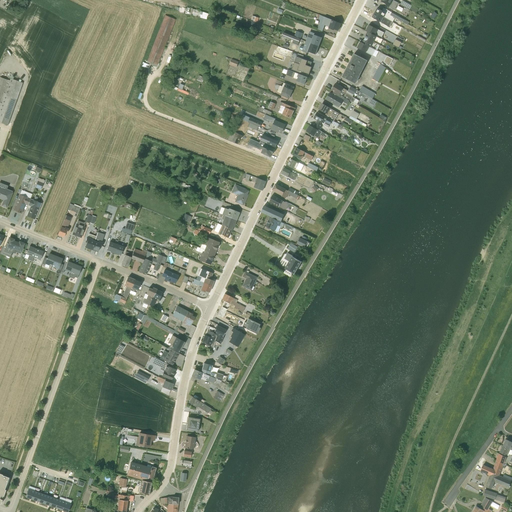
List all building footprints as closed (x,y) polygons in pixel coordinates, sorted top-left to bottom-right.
[(398,3),(392,0),(381,0),(381,1),(386,4),(385,5),(394,10),(398,3)] [(419,9),(402,0),(400,4),(417,13),(419,9)] [(382,11),(378,9),(375,13),(392,22),(394,18),(390,16),(392,12),(384,8),(382,11)] [(185,10),(184,13),(198,17),(200,12),(190,9),(190,10),(187,10),(185,10)] [(395,18),(403,22),(404,20),(404,19),(392,12),(390,16),(394,18),(395,18)] [(375,13),(373,17),(389,28),(393,22),(375,13)] [(148,64),(156,67),(157,64),(175,19),(164,15),(146,61),(146,62),(148,63),(148,64)] [(338,31),(341,24),(318,15),(317,17),(319,18),(318,19),(320,20),(317,29),(322,31),(325,25),(329,27),(329,28),(334,30),(334,29),(338,31)] [(380,45),(380,44),(382,40),(381,39),(384,33),(369,25),(366,31),(367,32),(366,35),(366,36),(365,38),(380,45)] [(297,31),(294,37),(300,39),(303,33),(297,31)] [(314,33),(309,31),(306,41),(319,46),(322,38),(314,35),(314,33)] [(300,39),(284,33),(283,36),(291,39),(290,42),(298,45),(300,39)] [(364,39),(362,43),(377,50),(380,45),(365,38),(364,40),(364,39)] [(396,38),(393,45),(399,47),(402,41),(396,38)] [(299,49),(300,50),(302,51),(307,53),(307,51),(316,54),(319,46),(306,41),(304,47),(301,46),(300,46),(299,49)] [(372,56),(375,49),(360,42),(357,48),(372,56)] [(354,54),(342,77),(355,84),(367,60),(354,54)] [(384,62),(389,66),(393,59),(387,56),(384,62)] [(295,63),(292,70),(301,73),(301,75),(307,77),(309,74),(312,67),(310,67),(312,62),(302,59),(300,65),(295,63)] [(230,65),(236,68),(239,63),(232,60),(230,65)] [(380,64),(372,79),(378,82),(386,68),(380,64)] [(288,70),(286,75),(297,79),(296,81),(305,84),(307,77),(301,75),(288,70)] [(0,121),(7,124),(21,81),(7,77),(7,79),(0,77),(0,121)] [(188,94),(189,92),(182,89),(184,84),(180,83),(177,90),(188,94)] [(277,92),(281,93),(285,83),(284,83),(282,86),(280,86),(277,92)] [(286,83),(280,95),(289,99),(294,87),(286,83)] [(352,96),(354,93),(361,97),(361,96),(364,97),(366,98),(364,101),(369,103),(372,99),(351,86),(348,91),(343,88),(343,87),(335,83),(331,90),(357,104),(359,101),(352,96)] [(375,94),(362,86),(359,91),(372,99),(375,94)] [(330,92),(326,99),(339,107),(342,101),(348,104),(350,100),(334,91),(333,93),(330,92)] [(241,98),(257,105),(260,99),(244,92),(241,98)] [(271,98),(277,100),(278,97),(266,92),(265,94),(271,97),(271,98)] [(271,101),(268,108),(273,110),(276,104),(271,101)] [(296,108),(280,102),(279,104),(281,105),(279,112),(282,114),(291,118),(296,108)] [(322,103),(318,109),(326,113),(325,116),(334,121),(339,113),(322,103)] [(270,116),(272,112),(264,109),(264,108),(264,107),(262,106),(262,107),(260,107),(258,111),(270,116)] [(357,119),(360,113),(353,110),(350,118),(359,122),(360,121),(357,119)] [(279,131),(282,132),(285,125),(275,120),(276,119),(270,116),(258,111),(256,115),(261,117),(260,118),(268,121),(267,124),(272,126),(271,129),(278,132),(279,131)] [(342,129),(343,126),(339,124),(317,112),(314,118),(317,120),(313,127),(320,130),(323,124),(324,125),(325,122),(330,125),(331,123),(342,129)] [(262,123),(243,114),(241,119),(260,127),(262,123)] [(310,125),(306,131),(311,134),(310,135),(314,137),(314,136),(318,138),(321,134),(324,136),(324,135),(327,137),(328,135),(320,130),(310,125)] [(232,131),(228,139),(238,144),(242,135),(232,131)] [(275,148),(278,140),(264,134),(260,142),(275,148)] [(269,153),(277,156),(279,151),(267,145),(256,140),(256,141),(250,138),(248,144),(259,149),(261,147),(265,148),(270,151),(269,153)] [(297,147),(293,155),(296,156),(300,159),(302,159),(303,156),(313,161),(315,157),(297,147)] [(291,159),(288,165),(298,170),(300,167),(307,170),(308,173),(313,169),(291,159)] [(317,171),(319,168),(309,163),(307,166),(317,171)] [(285,167),(281,174),(294,180),(298,173),(291,170),(285,167)] [(38,177),(34,187),(40,189),(44,179),(38,177)] [(254,187),(262,190),(266,181),(256,178),(255,181),(256,181),(254,187)] [(1,205),(6,207),(12,192),(12,191),(7,189),(8,186),(0,182),(0,199),(3,200),(1,205)] [(249,191),(234,184),(230,192),(237,195),(234,201),(243,205),(249,191)] [(296,199),(298,200),(300,197),(300,196),(276,184),(273,189),(282,195),(282,196),(286,198),(288,194),(296,198),(296,199)] [(27,205),(30,199),(30,198),(32,194),(21,190),(19,194),(13,210),(21,213),(25,204),(27,205)] [(273,195),(269,202),(279,207),(286,210),(288,206),(290,208),(292,205),(286,201),(285,202),(283,200),(273,195)] [(30,199),(27,205),(30,206),(26,216),(34,219),(41,203),(30,199)] [(70,204),(68,209),(78,213),(80,206),(74,204),(73,205),(70,204)] [(270,216),(281,221),(284,215),(264,205),(261,212),(270,216)] [(224,208),(221,214),(236,220),(239,212),(228,208),(228,209),(227,209),(224,208)] [(88,214),(86,219),(85,221),(83,222),(77,220),(76,223),(72,234),(81,238),(85,227),(84,226),(85,222),(88,223),(90,219),(93,211),(90,210),(88,214)] [(191,217),(184,214),(182,219),(189,222),(191,217)] [(67,228),(71,217),(65,215),(57,235),(63,237),(65,233),(66,233),(68,228),(67,228)] [(236,220),(222,215),(221,218),(222,219),(222,220),(221,225),(231,230),(232,226),(233,227),(236,220)] [(270,216),(265,226),(267,227),(267,228),(270,229),(270,228),(275,231),(278,225),(279,226),(281,222),(281,221),(270,216)] [(134,224),(126,222),(124,228),(132,231),(134,224)] [(217,233),(227,238),(228,237),(228,238),(229,237),(230,235),(230,234),(229,234),(231,230),(217,223),(214,231),(217,232),(217,233)] [(198,228),(197,230),(202,232),(209,234),(211,229),(204,226),(201,226),(200,229),(198,228)] [(101,242),(104,234),(97,232),(91,250),(97,252),(99,247),(100,247),(102,242),(101,242)] [(86,242),(84,247),(90,250),(91,250),(95,236),(88,233),(87,237),(86,237),(85,242),(86,242)] [(214,253),(219,242),(207,237),(204,244),(201,243),(200,247),(214,253)] [(13,239),(10,238),(10,239),(8,239),(4,249),(12,252),(16,242),(13,241),(13,239)] [(300,238),(297,244),(304,247),(307,248),(310,243),(307,241),(300,238)] [(116,244),(109,241),(106,250),(110,251),(110,252),(113,253),(116,244)] [(12,252),(14,253),(15,252),(20,253),(23,244),(22,244),(22,243),(19,242),(18,243),(16,242),(12,252)] [(291,242),(289,248),(296,251),(298,245),(291,242)] [(120,255),(123,247),(116,244),(113,253),(116,254),(116,253),(120,255)] [(37,249),(29,246),(26,254),(28,255),(27,259),(32,261),(37,249)] [(214,253),(200,247),(198,251),(201,252),(198,260),(210,265),(214,253)] [(125,251),(121,264),(127,267),(131,258),(142,263),(146,251),(146,250),(142,249),(141,251),(134,248),(132,254),(125,251)] [(43,251),(37,249),(33,257),(40,260),(43,251)] [(51,266),(55,256),(49,253),(47,258),(44,257),(41,263),(44,265),(45,263),(51,266)] [(152,257),(151,261),(160,264),(161,263),(163,264),(166,257),(157,254),(155,259),(152,257)] [(290,259),(288,263),(297,268),(302,261),(289,254),(287,257),(290,259)] [(60,263),(62,259),(55,256),(51,266),(58,268),(57,270),(60,271),(63,264),(60,263)] [(294,274),(297,268),(288,263),(279,257),(275,262),(294,274)] [(153,269),(157,270),(160,264),(144,258),(139,272),(145,275),(151,263),(154,264),(153,269)] [(67,262),(64,270),(70,272),(74,264),(70,262),(69,263),(67,262)] [(79,267),(80,266),(74,264),(69,277),(73,279),(74,277),(77,278),(81,268),(79,267)] [(212,273),(200,268),(198,268),(195,274),(197,275),(195,279),(211,285),(213,281),(210,279),(212,273)] [(164,269),(161,276),(164,277),(164,279),(170,282),(170,281),(174,283),(178,275),(164,269)] [(242,286),(250,290),(256,278),(244,272),(242,276),(246,278),(242,286)] [(127,296),(134,280),(128,277),(124,285),(126,286),(121,296),(116,294),(114,298),(123,304),(127,296)] [(190,277),(189,280),(191,281),(191,283),(198,286),(198,284),(201,285),(200,290),(204,291),(205,290),(209,292),(211,285),(190,277)] [(140,282),(134,280),(130,290),(136,293),(140,282)] [(148,304),(156,289),(152,287),(151,289),(148,288),(146,294),(144,293),(143,298),(144,298),(142,302),(143,303),(141,306),(145,308),(147,305),(147,304),(148,304)] [(148,304),(152,307),(156,299),(160,300),(162,296),(160,296),(162,292),(156,289),(148,304)] [(237,300),(224,293),(221,299),(233,305),(232,307),(242,312),(245,307),(236,302),(237,300)] [(237,311),(238,310),(232,307),(233,305),(221,299),(216,309),(223,312),(226,306),(237,311)] [(176,307),(171,315),(182,321),(187,311),(183,309),(183,310),(176,307)] [(185,325),(189,327),(194,317),(191,315),(192,314),(187,311),(181,322),(186,324),(185,325)] [(168,317),(162,314),(159,319),(165,322),(168,317)] [(257,331),(261,322),(248,316),(246,321),(245,320),(242,326),(246,328),(246,326),(257,331)] [(214,341),(220,344),(223,337),(222,336),(225,329),(216,325),(213,332),(217,334),(214,341)] [(210,347),(213,340),(216,334),(213,332),(214,329),(209,326),(208,326),(204,335),(202,341),(205,343),(204,344),(210,347)] [(244,335),(232,328),(230,331),(232,332),(229,336),(230,337),(228,341),(237,347),(244,335)] [(171,345),(169,348),(178,353),(184,343),(171,336),(167,343),(171,345)] [(159,348),(156,355),(164,360),(163,360),(171,365),(178,353),(169,348),(167,347),(166,349),(169,350),(168,352),(163,350),(159,348)] [(219,356),(216,362),(221,365),(224,359),(219,356)] [(167,364),(154,357),(152,363),(160,367),(159,369),(163,371),(161,375),(170,379),(172,375),(175,370),(166,365),(167,364)] [(211,365),(203,363),(201,369),(200,372),(215,378),(214,379),(220,381),(224,384),(226,376),(222,374),(216,372),(210,370),(211,365)] [(193,369),(191,375),(195,377),(194,378),(199,380),(200,378),(205,380),(213,383),(215,378),(200,372),(193,369)] [(149,376),(137,370),(135,375),(146,381),(149,376)] [(170,389),(172,383),(165,380),(165,379),(157,376),(157,378),(158,378),(157,380),(163,383),(161,386),(162,387),(160,391),(168,395),(170,389)] [(223,394),(216,390),(213,397),(219,401),(223,394)] [(191,396),(188,402),(196,407),(197,406),(207,412),(210,414),(212,412),(210,409),(211,408),(191,396)] [(199,419),(187,417),(186,429),(197,431),(199,419)] [(135,444),(149,447),(151,439),(154,440),(155,435),(138,433),(138,437),(137,436),(135,444)] [(186,435),(184,447),(193,449),(194,437),(186,435)] [(511,446),(511,443),(511,442),(506,439),(503,446),(511,450),(511,446)] [(511,453),(511,450),(503,446),(500,452),(507,455),(508,456),(509,455),(511,456),(511,453)] [(505,459),(507,460),(508,458),(507,458),(499,453),(495,463),(503,465),(505,459)] [(139,463),(130,461),(126,475),(135,477),(139,463)] [(139,463),(135,477),(151,482),(155,467),(151,466),(139,463)] [(498,475),(501,469),(503,465),(495,463),(493,470),(483,465),(481,471),(490,475),(490,476),(491,476),(492,473),(498,475)] [(4,491),(5,491),(5,490),(5,489),(2,488),(3,484),(7,485),(7,483),(9,477),(2,475),(2,474),(0,473),(0,503),(0,504),(2,499),(1,499),(2,495),(4,491)] [(511,481),(498,476),(498,475),(492,473),(491,476),(490,476),(486,486),(492,489),(493,485),(495,486),(496,483),(508,488),(511,481)] [(114,495),(114,498),(118,498),(116,510),(125,511),(127,500),(132,501),(133,495),(129,494),(129,495),(126,495),(127,486),(126,486),(127,479),(119,478),(118,486),(122,486),(121,488),(118,488),(117,495),(114,495)] [(151,482),(141,479),(139,492),(148,495),(151,482)] [(31,499),(34,490),(28,488),(26,494),(25,497),(29,498),(31,499)] [(34,490),(31,499),(35,500),(37,501),(40,493),(34,490)] [(40,493),(37,501),(39,502),(43,503),(46,495),(40,493)] [(46,495),(43,503),(49,505),(52,497),(46,495)] [(52,497),(49,505),(55,507),(58,499),(52,497)] [(493,501),(486,497),(480,507),(476,505),(472,511),(483,511),(484,511),(491,511),(492,510),(489,509),(493,501)] [(58,499),(55,507),(56,507),(57,508),(61,509),(64,501),(58,499)] [(64,501),(61,509),(62,510),(67,511),(68,509),(70,503),(64,501)] [(167,503),(166,511),(176,511),(177,511),(177,504),(167,503)]
